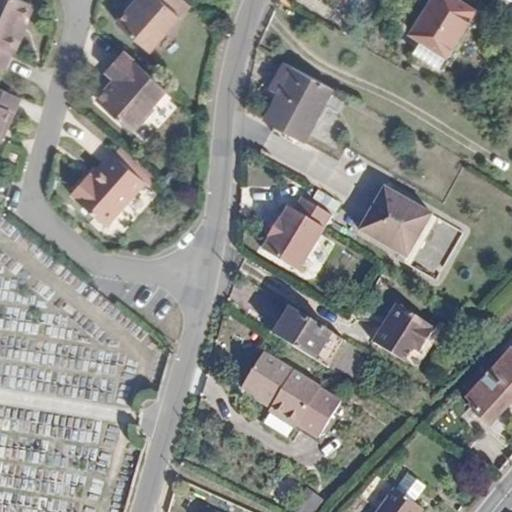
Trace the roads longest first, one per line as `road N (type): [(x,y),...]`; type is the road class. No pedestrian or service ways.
road 1 (residential): [(198,287),(94,261),(31,199),(76,0)]
road 2 (residential): [(198,287),(214,229),(229,82),(256,0)]
road 3 (track): [(0,240),(142,359),(126,416)]
road 4 (residential): [(145,511),(194,341),(198,287)]
road 5 (track): [(126,416),(0,398)]
